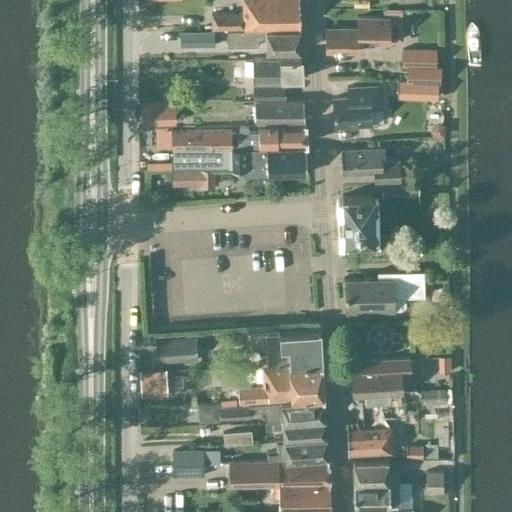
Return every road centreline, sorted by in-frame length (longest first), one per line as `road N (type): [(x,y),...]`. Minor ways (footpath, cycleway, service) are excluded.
road 1 (residential): [(339,511),(322,211)]
road 2 (residential): [(126,511),(125,226)]
road 3 (residential): [(125,226),(127,0)]
road 4 (residential): [(322,211),(311,0)]
road 5 (residential): [(125,226),(322,211)]
road 6 (primary): [(90,511),(89,357)]
road 7 (primary): [(89,357),(99,315),(101,226)]
road 8 (primary): [(79,226),(89,357)]
road 9 (primary): [(90,125),(91,0)]
